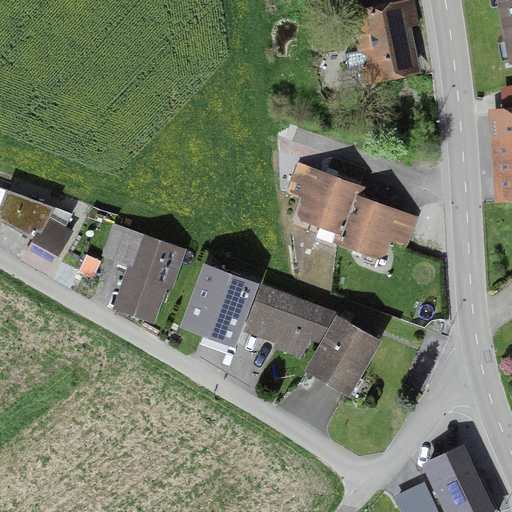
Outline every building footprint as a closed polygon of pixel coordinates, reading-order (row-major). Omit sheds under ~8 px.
[(511,0),(500,0),(511,60),(511,0)] [(416,26),(411,3),(350,16),(357,53),(343,55),(346,69),(360,66),(362,81),(411,71),(402,28),(416,26)] [(501,196),(511,195),(511,116),(496,117),(501,196)] [(340,232),(353,197),(356,190),(315,174),(301,213),(303,218),(340,232)] [(69,231),(62,227),(69,215),(3,191),(0,199),(0,225),(30,244),(22,258),(46,271),(69,231)] [(353,197),(340,232),(337,241),(375,255),(380,253),(395,213),(353,197)] [(167,289),(179,252),(113,228),(104,254),(131,264),(116,307),(150,319),(161,287),(167,289)] [(343,393),(344,394),(375,340),(361,332),(349,325),(350,324),(352,318),(352,316),(344,313),(340,319),(259,290),(248,321),(282,333),(285,325),(306,333),(327,340),(308,371),(343,393)] [(481,482),(476,485),(460,452),(425,469),(445,511),(495,511),(482,484),(481,482)]
